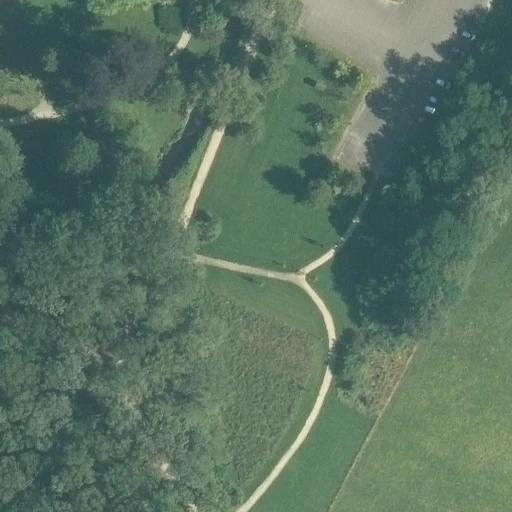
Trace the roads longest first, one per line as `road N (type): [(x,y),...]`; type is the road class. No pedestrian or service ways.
road 1 (track): [(225,511),(225,482),(174,271),(174,238)]
road 2 (track): [(174,238),(231,106),(265,0)]
road 3 (track): [(174,238),(98,234),(0,252)]
